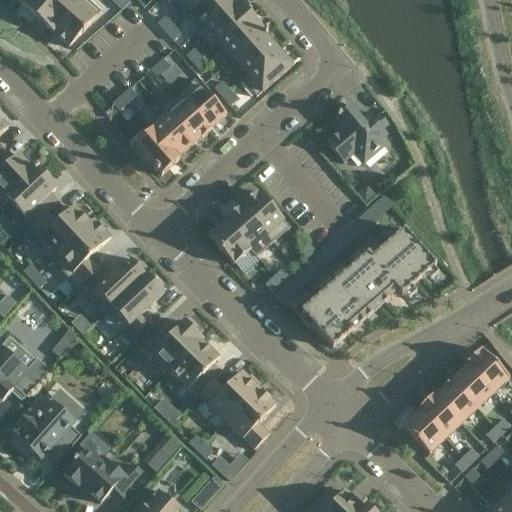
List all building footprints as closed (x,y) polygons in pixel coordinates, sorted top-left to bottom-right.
[(52,0),(23,0),(20,4),(36,19),(52,0)] [(53,34),(82,0),(52,0),(36,19),(53,34)] [(85,31),(101,13),(86,0),(82,0),(53,34),(69,48),(82,34),(83,34),(85,31)] [(189,13),(203,0),(168,0),(184,18),(190,13),(189,13)] [(203,28),(235,0),(203,0),(189,13),(190,13),(203,28)] [(218,45),(250,16),(235,0),(203,28),(196,34),(211,52),(218,45)] [(232,61),(264,32),(250,16),(218,45),(232,61)] [(173,27),(165,18),(157,25),(165,34),(173,27)] [(181,36),(173,27),(165,34),(173,42),(181,36)] [(246,77),(277,50),(265,36),(267,35),(264,32),(232,61),(246,76),(246,77)] [(194,50),(186,57),(194,66),(201,59),(194,50)] [(292,67),(277,50),(246,77),(246,76),(240,81),(256,99),(292,67)] [(209,68),(201,59),(194,66),(202,75),(209,68)] [(160,76),(169,68),(163,61),(154,69),(160,76)] [(160,76),(154,69),(145,77),(151,84),(160,76)] [(194,81),(177,95),(209,131),(210,131),(226,117),(194,81)] [(230,92),(222,83),(214,89),(222,98),(230,92)] [(128,105),(137,97),(130,89),(121,97),(128,105)] [(237,101),(230,92),(222,98),(230,108),(237,101)] [(209,131),(177,95),(160,110),(162,112),(163,111),(193,146),(201,139),(210,132),(210,131),(209,131)] [(119,112),(128,105),(121,97),(112,105),(119,112)] [(325,142),(343,164),(354,155),(363,166),(384,148),(380,143),(387,137),(382,132),(388,126),(379,116),(373,121),(369,115),(362,121),(350,107),(340,115),(339,114),(334,118),(335,119),(329,125),(336,133),(325,142)] [(163,111),(162,112),(146,126),(151,132),(151,131),(176,160),(177,159),(193,146),(163,111)] [(151,131),(151,132),(134,146),(161,177),(179,161),(177,159),(176,160),(151,131)] [(7,201),(36,174),(33,171),(18,155),(12,161),(3,151),(0,154),(0,208),(8,201),(7,201)] [(50,194),(56,189),(37,168),(33,171),(36,174),(7,201),(8,201),(32,227),(46,214),(47,216),(59,204),(50,194)] [(290,229),(258,193),(241,208),(273,244),(290,229)] [(385,212),(377,203),(372,208),(380,217),(385,212)] [(90,225),(90,224),(74,208),(56,225),(47,216),(46,214),(32,227),(30,229),(40,240),(35,245),(51,262),(90,225)] [(273,244),(241,208),(225,222),(250,251),(250,252),(256,259),(273,244)] [(380,217),(372,208),(366,213),(374,222),(380,217)] [(374,222),(366,213),(361,218),(369,227),(374,222)] [(369,227),(361,218),(355,223),(363,232),(369,227)] [(99,271),(89,260),(110,239),(93,221),(90,224),(90,225),(51,262),(78,291),(81,288),(81,287),(98,271),(98,272),(99,271)] [(250,251),(225,222),(208,237),(219,250),(221,253),(222,253),(233,266),(235,265),(250,252),(250,251)] [(363,232),(355,223),(349,228),(357,237),(363,232)] [(357,237),(349,228),(344,233),(352,242),(357,237)] [(436,267),(404,230),(372,259),(371,259),(399,291),(397,292),(401,297),(436,267)] [(352,242),(344,233),(338,238),(346,247),(352,242)] [(346,247),(338,238),(333,243),(341,252),(346,247)] [(341,252),(333,243),(327,248),(335,257),(341,252)] [(307,260),(315,252),(308,245),(300,253),(307,260)] [(335,257),(327,248),(322,253),(330,262),(335,257)] [(330,262),(322,253),(316,258),(324,267),(330,262)] [(371,259),(372,259),(368,254),(334,283),(366,320),(397,292),(399,291),(371,259)] [(324,267),(316,258),(311,263),(319,272),(324,267)] [(106,314),(147,276),(138,266),(136,267),(128,259),(106,280),(98,272),(98,271),(81,287),(81,288),(106,314)] [(319,272),(311,263),(305,268),(313,277),(319,272)] [(30,266),(23,272),(31,281),(38,275),(30,266)] [(313,277),(305,268),(300,273),(308,282),(313,277)] [(281,285),(289,277),(282,270),(274,278),(281,285)] [(308,282),(300,273),(294,278),(302,287),(308,282)] [(46,283),(38,275),(31,281),(39,290),(46,283)] [(164,294),(147,276),(106,314),(123,332),(129,327),(136,335),(148,324),(140,317),(164,294)] [(272,293),(281,285),(274,278),(265,286),(272,293)] [(302,287),(294,278),(289,283),(297,292),(299,290),(302,287)] [(297,292),(289,283),(286,286),(283,288),(291,297),(297,292)] [(366,320),(334,283),(301,313),(332,349),(366,320)] [(285,302),(291,297),(283,288),(277,294),(285,302)] [(170,374),(201,342),(202,343),(203,341),(184,323),(177,330),(168,321),(139,350),(167,378),(171,374),(170,374)] [(70,335),(54,353),(60,359),(76,341),(70,335)] [(219,359),(202,343),(201,342),(170,374),(171,374),(197,400),(199,398),(214,382),(215,383),(223,375),(213,365),(219,359)] [(26,372),(0,348),(0,404),(1,403),(2,404),(13,392),(12,391),(14,388),(25,398),(49,372),(37,360),(26,372)] [(464,367),(465,368),(466,368),(492,396),(509,380),(481,350),(464,367)] [(466,368),(465,368),(451,382),(477,410),(492,396),(466,368)] [(226,424),(258,390),(259,385),(251,376),(245,378),(241,374),(224,392),(215,383),(214,382),(199,398),(226,424)] [(451,382),(451,381),(442,389),(443,390),(436,397),(435,397),(461,425),(477,410),(451,382)] [(276,407),(258,390),(226,424),(254,451),(269,436),(259,426),(266,418),(266,417),(276,407)] [(435,397),(436,397),(434,395),(417,411),(418,413),(419,412),(445,440),(461,425),(435,397)] [(29,412),(12,431),(21,439),(18,442),(31,454),(37,448),(44,455),(43,456),(44,458),(46,456),(56,466),(81,437),(71,428),(75,424),(53,404),(39,418),(38,417),(37,419),(29,412)] [(419,412),(418,413),(403,428),(414,440),(414,441),(417,444),(417,443),(429,456),(445,440),(419,412)] [(501,436),(510,427),(503,420),(494,428),(501,436)] [(492,444),(501,436),(494,428),(485,437),(492,444)] [(178,446),(164,433),(141,461),(155,473),(178,446)] [(204,445),(195,437),(188,444),(197,452),(204,445)] [(212,453),(204,445),(197,452),(198,453),(206,460),(212,453)] [(504,454),(498,447),(489,455),(496,462),(504,454)] [(470,466),(478,457),(471,450),(463,459),(470,466)] [(121,497),(142,474),(133,466),(123,476),(103,458),(99,462),(86,451),(80,457),(79,456),(72,463),(73,465),(63,476),(77,489),(80,486),(86,492),(83,494),(85,495),(87,493),(100,505),(113,491),(121,497)] [(487,470),(496,462),(489,455),(480,463),(487,470)] [(461,474),(470,466),(463,459),(454,467),(461,474)] [(480,477),(473,470),(464,478),(471,485),(480,477)] [(358,511),(362,509),(360,507),(345,492),(339,497),(329,488),(306,511),(358,511)] [(177,511),(179,510),(158,492),(140,511),(177,511)] [(511,511),(511,504),(505,498),(492,511),(511,511)]
